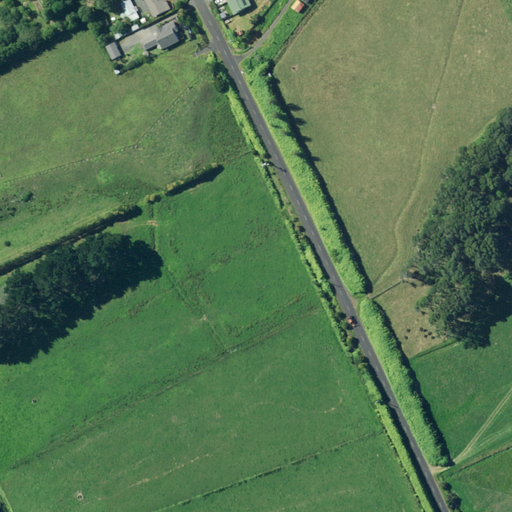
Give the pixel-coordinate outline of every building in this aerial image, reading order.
[(140,18),(131,0),(125,0),(121,2),(131,22),(140,18)] [(146,0),(156,17),(173,9),(168,0),(165,0),(163,2),(162,0),(146,0)] [(254,6),(251,0),(229,0),(236,15),(254,6)] [(146,51),(162,43),(165,49),(182,41),(178,31),(180,30),(176,21),(156,31),(158,34),(143,41),(144,43),(142,44),(146,51)] [(123,55),(117,43),(108,48),(114,60),(123,55)]
